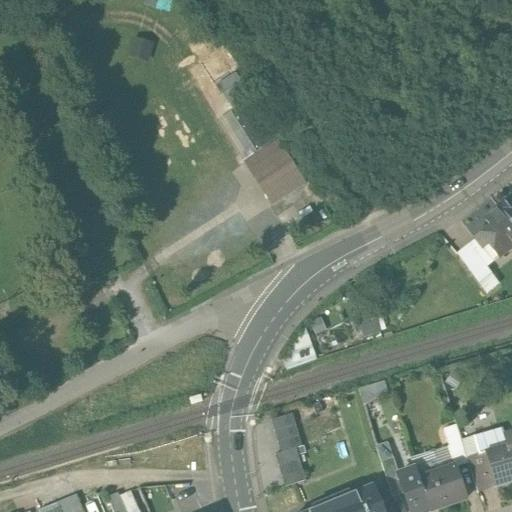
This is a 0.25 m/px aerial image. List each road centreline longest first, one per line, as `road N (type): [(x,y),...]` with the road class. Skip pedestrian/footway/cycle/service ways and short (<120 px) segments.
road 1 (unclassified): [(0,430),(195,325),(279,308)]
road 2 (residential): [(279,308),(301,281),(461,189),(511,149)]
road 3 (residential): [(236,511),(230,405),(279,308)]
